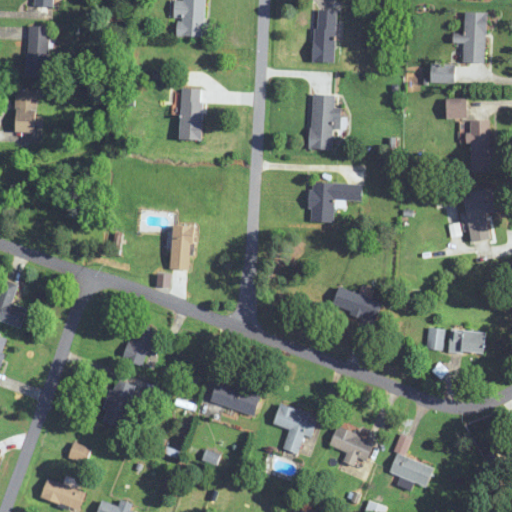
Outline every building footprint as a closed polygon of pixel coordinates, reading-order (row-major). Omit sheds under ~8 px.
[(210,37),(211,22),(206,22),(207,0),(184,0),(175,0),(174,18),(178,18),(178,36),(210,37)] [(314,62),(335,63),(338,10),(316,9),(314,62)] [(465,34),(455,33),(454,43),(464,43),(464,62),(485,63),(487,13),(466,12),(465,34)] [(27,76),(50,77),(51,26),(29,25),(27,76)] [(203,139),(203,89),(181,89),(181,139),(203,139)] [(38,133),(38,90),(16,90),(16,133),(38,133)] [(341,129),(342,108),(335,108),(336,95),(313,95),(311,149),(332,149),(333,129),(341,129)] [(448,118),(466,118),(466,99),(448,99),(448,118)] [(471,172),(493,172),(493,121),(471,121),(471,172)] [(310,221),(334,222),(335,199),(362,200),(363,184),(311,182),(310,221)] [(498,211),(495,187),(464,192),(472,242),(491,239),(488,213),(498,211)] [(191,270),(194,226),(174,225),(171,268),(191,270)] [(0,320),(21,327),(27,308),(13,303),(19,284),(2,278),(0,284),(0,320)] [(380,300),(339,288),(334,307),(374,319),(380,300)] [(125,360),(144,366),(147,354),(156,357),(161,342),(152,339),(155,329),(135,324),(125,360)] [(451,352),(486,353),(487,331),(451,330),(451,352)] [(101,421),(122,428),(134,385),(114,379),(101,421)] [(261,396),(218,381),(211,401),(254,416),(261,396)] [(274,424),(290,429),(284,449),(299,454),(304,435),(313,438),(319,416),(280,404),(274,424)] [(348,452),(344,462),(356,467),(360,458),(367,461),(375,441),(338,426),(331,445),(348,452)] [(68,461),(84,467),(92,448),(75,442),(68,461)] [(428,487),(435,468),(398,453),(390,472),(428,487)] [(86,492),(48,479),(41,498),(80,511),(86,492)] [(132,511),(132,501),(120,501),(120,504),(101,504),(101,511),(132,511)]
